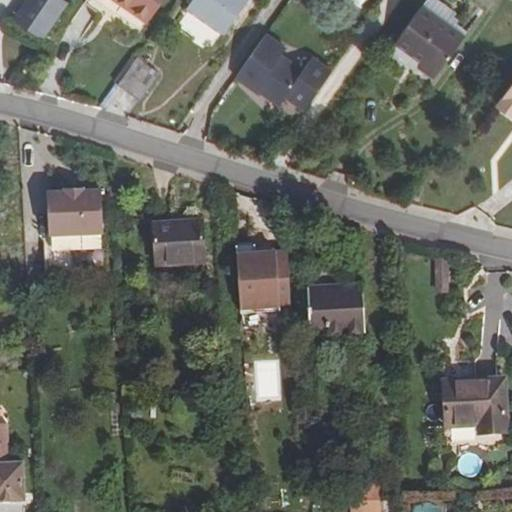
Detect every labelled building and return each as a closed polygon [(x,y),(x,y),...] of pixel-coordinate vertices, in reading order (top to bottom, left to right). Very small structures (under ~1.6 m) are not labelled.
[(44,39),(67,5),(59,0),(55,0),(49,9),(35,0),(29,0),(16,20),(44,39)] [(35,0),(49,9),(55,0),(35,0)] [(116,0),(133,11),(141,0),(116,0)] [(160,0),(141,0),(133,11),(146,20),(160,0)] [(224,34),(247,0),(192,0),(187,8),(224,34)] [(437,0),(426,0),(421,7),(464,37),(466,33),(454,25),(457,21),(453,17),(456,13),(437,0)] [(464,37),(421,7),(395,42),(422,61),(418,67),(434,78),(464,37)] [(80,11),(66,30),(78,38),(92,19),(80,11)] [(285,96),(303,109),(331,70),(312,57),(303,70),(282,54),(287,47),(266,34),(237,75),(279,105),(285,96)] [(157,74),(136,59),(118,83),(140,98),(157,74)] [(511,80),(496,102),(511,114),(511,80)] [(471,147),(490,161),(511,132),(511,120),(498,110),(471,147)] [(85,239),(83,196),(83,193),(65,194),(65,198),(58,198),(60,241),(85,239)] [(83,196),(85,239),(101,238),(99,196),(83,196)] [(51,241),(60,241),(58,198),(48,199),(51,241)] [(171,225),(174,264),(206,262),(203,223),(171,225)] [(174,264),(171,225),(155,226),(157,265),(174,264)] [(236,248),(241,315),(291,313),(288,256),(255,258),(254,247),(236,248)] [(433,258),(431,292),(448,293),(449,259),(433,258)] [(361,286),(339,288),(341,337),(364,336),(361,286)] [(327,338),(341,337),(339,288),(309,289),(311,335),(327,334),(327,338)] [(478,434),(497,433),(494,379),(473,381),(472,364),(449,366),(453,427),(478,425),(478,434)] [(453,427),(449,366),(446,366),(447,382),(444,383),(446,427),(453,427)] [(504,379),(494,379),(497,433),(506,433),(504,379)] [(0,504),(26,503),(23,462),(10,463),(8,423),(0,423),(0,504)] [(352,511),(374,511),(373,481),(352,482),(352,511)]
